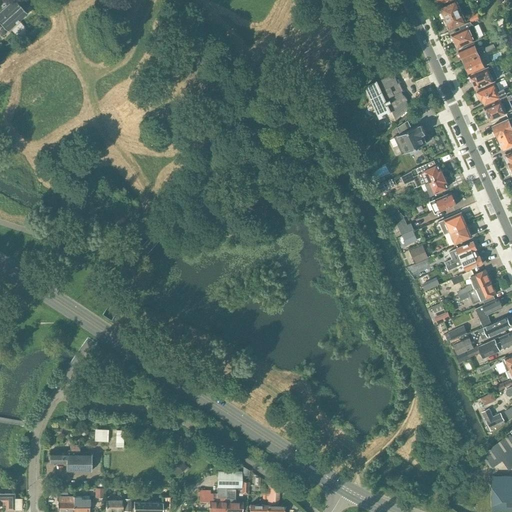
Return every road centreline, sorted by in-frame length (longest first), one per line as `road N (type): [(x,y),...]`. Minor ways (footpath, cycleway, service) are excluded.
road 1 (tertiary): [(346,491),(0,263)]
road 2 (residential): [(511,239),(405,0)]
